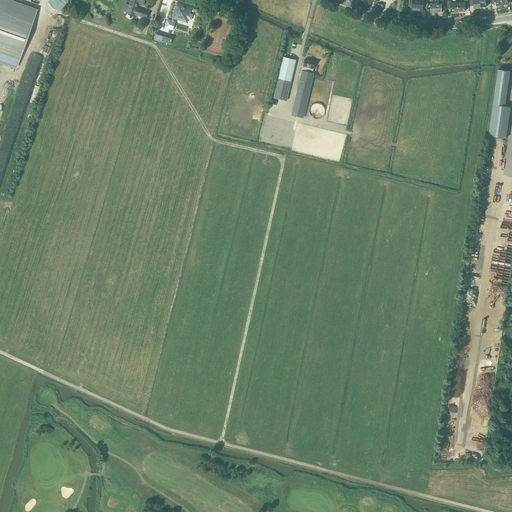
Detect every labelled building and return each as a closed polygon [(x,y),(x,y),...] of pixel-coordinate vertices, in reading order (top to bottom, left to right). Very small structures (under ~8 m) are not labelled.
[(37,9),(11,0),(0,0),(0,63),(17,69),(37,9)] [(143,4),(144,0),(131,0),(132,1),(128,13),(134,15),(134,14),(146,18),(148,12),(136,8),(138,2),(143,4)] [(397,0),(397,1),(400,2),(399,8),(402,8),(402,9),(404,9),(405,9),(406,9),(407,0),(397,0)] [(417,11),(418,1),(413,0),(412,0),(408,0),(408,4),(412,5),(411,10),(417,11)] [(418,1),(417,11),(422,12),(423,6),(427,7),(427,1),(426,0),(422,0),(423,1),(418,1)] [(457,3),(458,12),(465,12),(464,6),(467,6),(467,0),(464,1),(464,2),(457,3)] [(480,7),(479,0),(473,0),(472,0),(469,0),(470,6),(473,6),(473,8),(480,7)] [(458,12),(457,3),(450,3),(450,2),(447,2),(447,7),(450,7),(451,12),(458,12)] [(185,20),(185,18),(190,20),(192,15),(189,14),(190,8),(177,4),(173,18),(172,22),(168,20),(165,27),(173,29),(175,22),(174,22),(176,18),(179,19),(185,20)] [(156,31),(154,39),(170,44),(173,37),(156,31)] [(283,58),(282,64),(274,98),(286,101),(296,61),(283,58)] [(296,80),(288,112),(302,116),(306,102),(310,83),(311,78),(312,76),(310,75),(310,72),(311,69),(313,69),(315,62),(305,59),(303,66),(302,66),(301,70),(298,81),(296,80)] [(510,107),(505,106),(510,71),(498,70),(489,136),(505,139),(510,107)]
